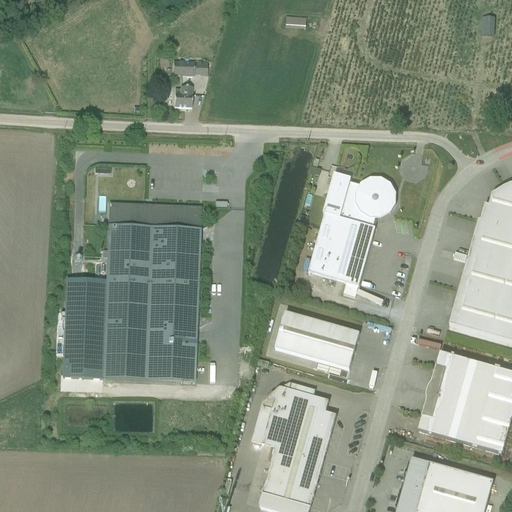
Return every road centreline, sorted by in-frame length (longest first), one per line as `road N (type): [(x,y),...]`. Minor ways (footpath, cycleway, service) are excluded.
road 1 (unclassified): [(470,171),(429,139),(0,121)]
road 2 (unclassified): [(470,171),(440,204),(353,511)]
